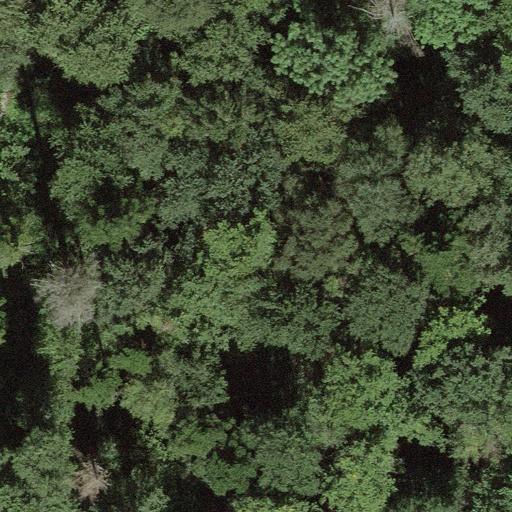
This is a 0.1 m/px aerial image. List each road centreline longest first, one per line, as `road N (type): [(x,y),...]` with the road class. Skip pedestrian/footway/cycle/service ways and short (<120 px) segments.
road 1 (track): [(0,156),(72,48),(73,0)]
road 2 (track): [(511,373),(435,511)]
